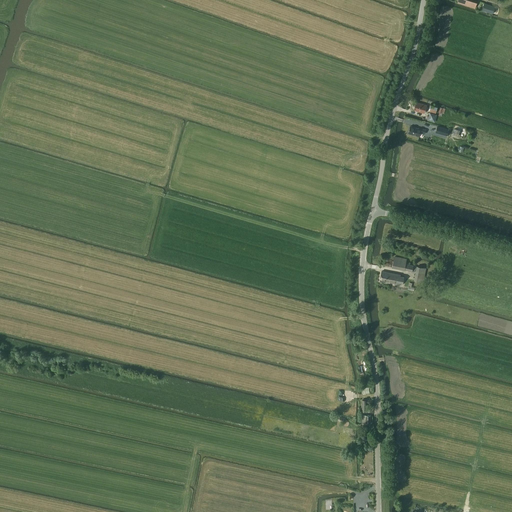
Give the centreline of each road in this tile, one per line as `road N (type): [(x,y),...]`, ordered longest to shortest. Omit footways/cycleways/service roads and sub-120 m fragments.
road 1 (unclassified): [(378,511),(376,379),(361,308),(372,211)]
road 2 (unclassified): [(372,211),(423,0)]
road 3 (unclassified): [(511,246),(372,211)]
